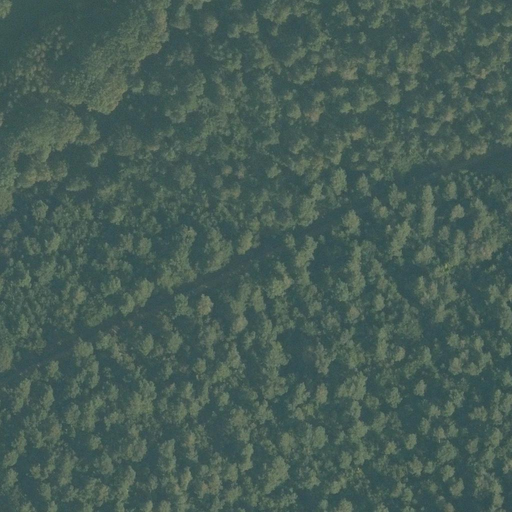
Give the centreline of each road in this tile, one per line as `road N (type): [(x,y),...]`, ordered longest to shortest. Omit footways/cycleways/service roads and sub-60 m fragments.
road 1 (track): [(0,383),(511,140)]
road 2 (track): [(146,0),(0,166)]
